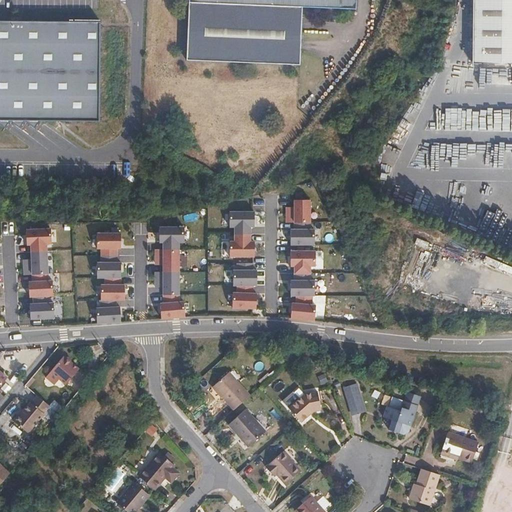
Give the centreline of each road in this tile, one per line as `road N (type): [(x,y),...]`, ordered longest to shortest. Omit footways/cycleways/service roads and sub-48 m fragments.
road 1 (residential): [(148,331),(270,326),(452,346),(511,344)]
road 2 (residential): [(219,468),(157,399),(148,331)]
road 3 (residential): [(0,339),(148,331)]
